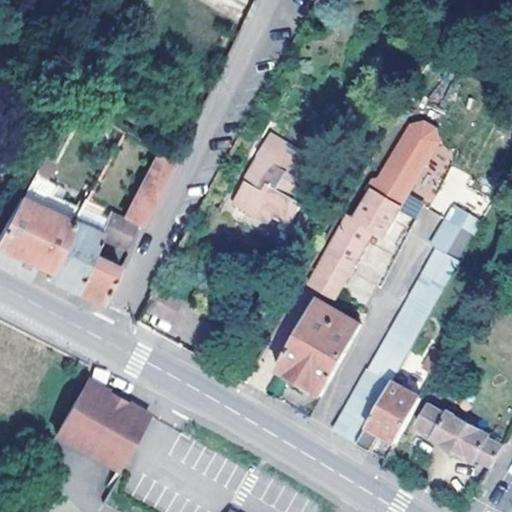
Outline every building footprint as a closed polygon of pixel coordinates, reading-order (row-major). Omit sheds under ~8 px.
[(371,179),(375,181),(396,195),(405,180),(436,128),(437,119),(425,113),(413,116),(382,171),(377,168),(371,179)] [(255,208),(253,211),(266,220),(273,210),(286,219),(300,201),(291,195),(298,187),(303,188),(321,160),(306,151),(302,155),(283,149),(274,162),(259,154),(233,194),(255,208)] [(153,152),(119,217),(132,224),(136,225),(168,160),(153,152)] [(39,153),(24,180),(44,191),(51,180),(42,175),(50,160),(39,153)] [(16,194),(72,222),(79,209),(44,191),(24,180),(16,194)] [(419,188),(405,180),(396,195),(413,205),(415,202),(422,190),(419,188)] [(352,203),(305,282),(327,296),(373,216),(382,220),(396,195),(375,181),(360,207),(352,203)] [(0,223),(0,247),(20,258),(45,271),(72,222),(16,194),(0,223)] [(230,198),(253,211),(255,208),(233,194),(230,198)] [(79,209),(72,222),(82,227),(93,205),(84,200),(79,209)] [(93,233),(97,236),(120,247),(132,224),(119,217),(105,210),(93,233)] [(469,236),(437,218),(422,244),(428,248),(454,262),(469,236)] [(72,222),(45,271),(43,276),(55,282),(69,288),(88,253),(97,236),(93,233),(82,227),(72,222)] [(511,269),(511,229),(484,280),(501,290),(511,269)] [(454,262),(428,248),(361,367),(360,369),(386,383),(388,379),(454,262)] [(88,253),(69,288),(82,294),(96,301),(114,267),(88,253)] [(178,300),(151,285),(138,308),(165,324),(178,300)] [(272,370),(315,395),(357,325),(354,322),(334,311),(314,299),(272,370)] [(423,386),(443,351),(433,345),(420,367),(422,369),(415,381),(423,386)] [(88,381),(58,365),(27,420),(89,454),(119,398),(88,381)] [(351,444),(386,383),(360,369),(361,367),(360,367),(326,430),(327,430),(351,444)] [(351,444),(368,453),(376,440),(380,435),(392,441),(417,396),(388,379),(386,383),(351,444)] [(487,467),(499,446),(426,403),(413,424),(487,467)] [(233,511),(211,500),(198,503),(193,511),(233,511)]
